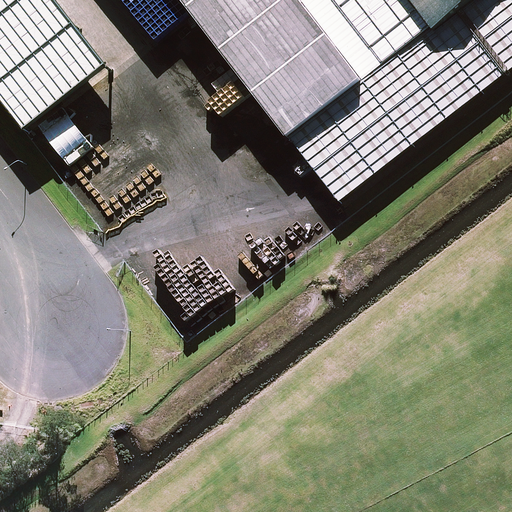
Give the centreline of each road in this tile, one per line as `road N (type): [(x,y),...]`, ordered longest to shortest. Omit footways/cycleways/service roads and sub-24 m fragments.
road 1 (unclassified): [(49,325),(36,250),(0,184)]
road 2 (track): [(49,325),(0,457)]
